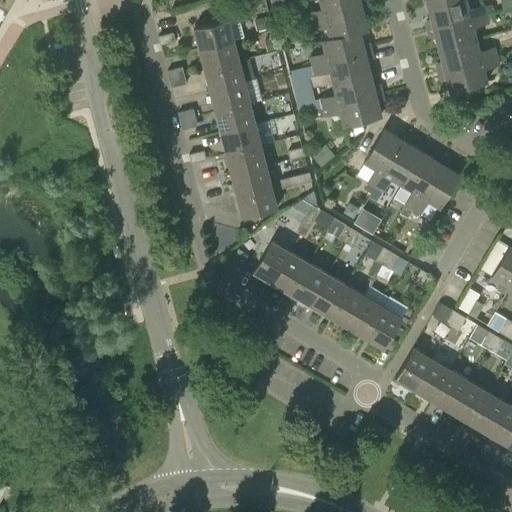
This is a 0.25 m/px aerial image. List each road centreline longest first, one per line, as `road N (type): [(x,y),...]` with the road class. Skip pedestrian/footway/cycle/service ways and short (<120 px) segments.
road 1 (residential): [(195,489),(113,147),(99,119),(78,0)]
road 2 (residential): [(365,396),(360,369),(208,283),(139,0)]
road 3 (residential): [(511,171),(424,119),(393,0)]
road 4 (residential): [(511,485),(365,396)]
road 5 (residential): [(235,364),(340,425),(365,396)]
road 6 (tertiary): [(195,489),(266,489),(347,511)]
